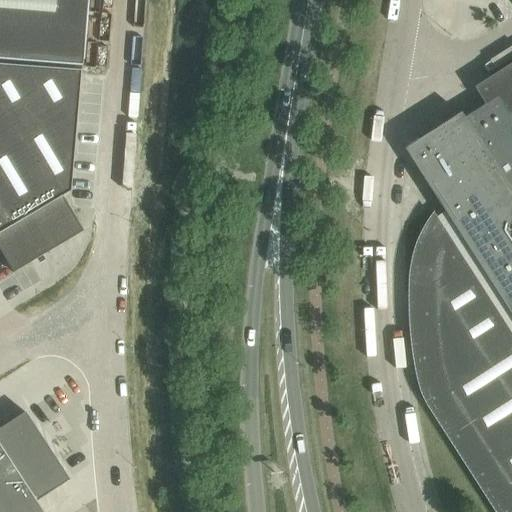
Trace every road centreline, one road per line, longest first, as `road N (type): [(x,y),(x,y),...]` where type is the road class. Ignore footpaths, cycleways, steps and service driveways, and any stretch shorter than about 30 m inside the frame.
road 1 (unclassified): [(414,511),(381,348),(377,260),(388,114)]
road 2 (secondary): [(282,156),(253,273),(246,454),(254,511)]
road 3 (secondary): [(314,511),(286,339),(282,156)]
road 4 (unclassified): [(125,0),(103,321)]
road 5 (unclassified): [(103,321),(112,511)]
road 6 (secondary): [(308,0),(282,156)]
road 7 (unclassified): [(388,114),(511,35)]
